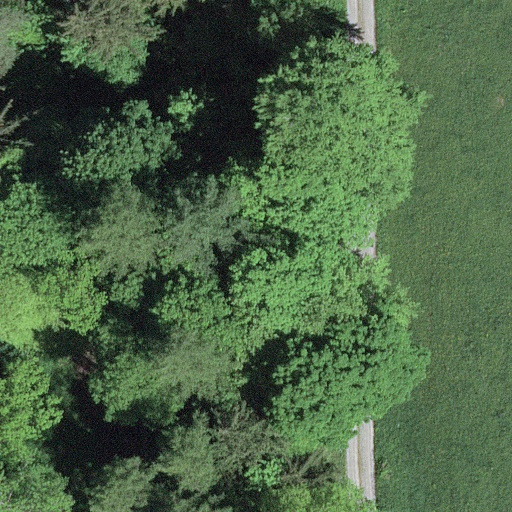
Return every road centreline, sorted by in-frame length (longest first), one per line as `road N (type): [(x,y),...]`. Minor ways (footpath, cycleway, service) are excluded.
road 1 (track): [(140,511),(101,383),(67,0)]
road 2 (track): [(364,511),(354,0)]
